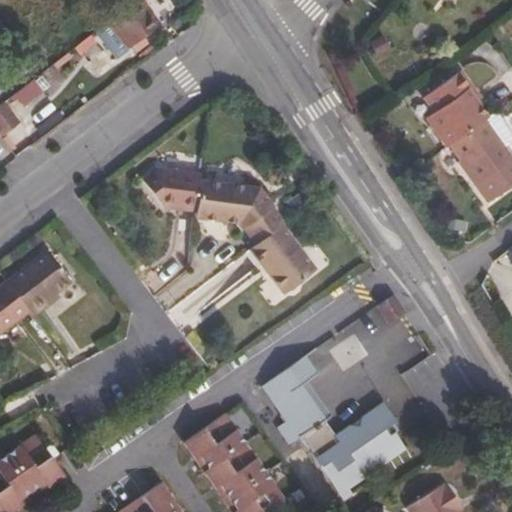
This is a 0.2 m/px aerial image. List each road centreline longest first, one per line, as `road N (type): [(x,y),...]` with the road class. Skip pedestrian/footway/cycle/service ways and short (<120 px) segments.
road 1 (residential): [(254,32),(0,216)]
road 2 (primary): [(422,286),(254,32)]
road 3 (primary): [(511,421),(422,286)]
